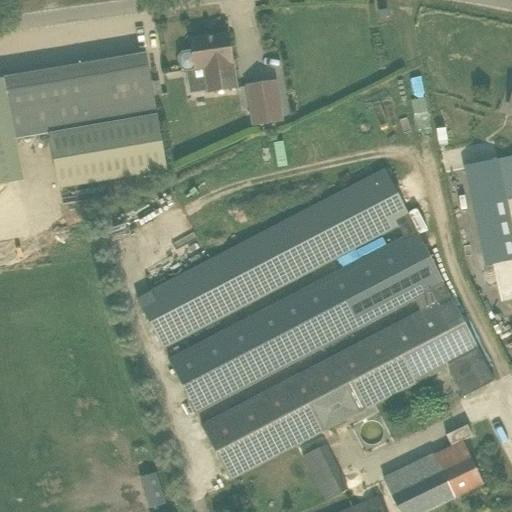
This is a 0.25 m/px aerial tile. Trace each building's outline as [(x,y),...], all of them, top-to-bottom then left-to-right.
[(236,89),(232,64),(228,35),(192,41),(193,52),(183,53),(180,58),(181,68),(185,71),(204,68),(208,93),(236,89)] [(59,190),(116,181),(166,172),(155,110),(153,96),(146,55),(2,80),(3,81),(5,81),(15,140),(48,135),(58,190),(59,189),(59,190)] [(0,186),(23,182),(15,140),(5,81),(3,81),(0,81),(0,186)] [(275,85),(248,89),(252,128),(279,125),(275,85)] [(465,168),(485,266),(511,260),(511,226),(498,161),(465,168)] [(438,303),(423,312),(201,427),(230,482),(447,368),(463,397),(494,381),(468,332),(476,328),(468,312),(460,316),(410,219),(385,171),(137,300),(162,348),(397,226),(403,237),(168,360),(196,414),(432,291),(438,303)] [(0,236),(11,236),(8,194),(0,194),(0,236)] [(389,492),(377,497),(383,511),(417,511),(484,484),(465,447),(462,442),(383,480),(389,492)] [(325,444),(300,456),(322,501),(347,489),(325,444)] [(144,477),(154,508),(165,504),(156,473),(144,477)] [(344,511),(383,511),(377,497),(366,503),(350,510),(344,511)]
